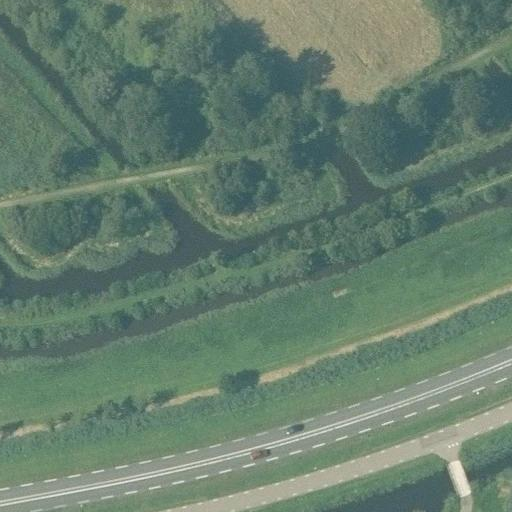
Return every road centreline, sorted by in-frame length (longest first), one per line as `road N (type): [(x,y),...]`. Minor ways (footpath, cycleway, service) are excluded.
road 1 (primary): [(0,503),(310,434),(511,361)]
road 2 (unclassified): [(511,409),(196,511)]
